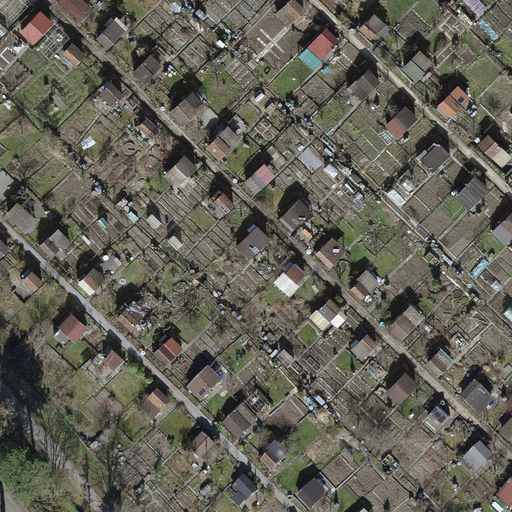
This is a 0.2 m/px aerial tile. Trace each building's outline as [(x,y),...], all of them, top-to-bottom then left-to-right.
[(297,0),(288,0),(276,12),(287,25),(305,8),(297,0)] [(41,8),(19,29),(32,43),(54,22),(41,8)] [(117,14),(95,35),(108,48),(130,28),(117,14)] [(328,26),(309,45),(321,58),(341,40),(328,26)] [(370,64),(348,85),(361,98),(383,78),(370,64)] [(459,83),(437,104),(450,118),(472,97),(459,83)] [(193,89),(171,110),(184,123),(206,103),(193,89)] [(405,102),(383,123),(396,136),(418,116),(405,102)] [(229,122),(207,143),(220,157),(242,136),(229,122)] [(440,137),(418,158),(431,172),(453,151),(440,137)] [(185,153),(163,174),(176,188),(198,167),(185,153)] [(264,159),(242,180),(255,194),(277,173),(264,159)] [(478,174),(456,195),(469,208),(491,188),(478,174)] [(302,195),(280,215),(293,229),(315,208),(302,195)] [(258,223),(236,244),(249,258),(271,237),(258,223)] [(318,250),(333,265),(350,249),(335,234),(318,250)] [(0,235),(0,254),(10,246),(0,235)] [(293,291),(309,272),(296,262),(281,281),(293,291)] [(32,266),(21,278),(34,291),(45,280),(32,266)] [(313,312),(326,329),(347,313),(335,297),(313,312)] [(411,304),(389,324),(402,338),(424,317),(411,304)] [(72,310),(60,322),(76,337),(88,325),(72,310)] [(115,346),(103,357),(116,370),(128,359),(115,346)] [(206,401),(224,382),(210,369),(193,388),(206,401)] [(406,369),(384,390),(397,404),(419,383),(406,369)] [(463,397),(482,416),(497,401),(478,382),(463,397)] [(159,389),(148,401),(160,414),(172,403),(159,389)] [(225,428),(246,439),(255,423),(234,411),(225,428)] [(203,432),(189,444),(201,458),(215,446),(203,432)] [(247,474),(233,487),(244,500),(259,488),(247,474)] [(511,479),(495,496),(508,509),(511,505),(511,479)]
